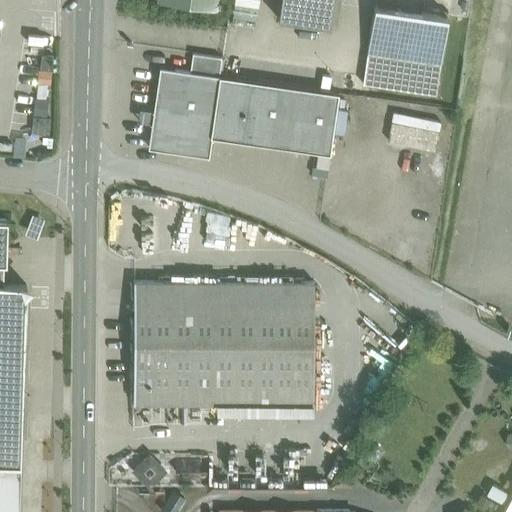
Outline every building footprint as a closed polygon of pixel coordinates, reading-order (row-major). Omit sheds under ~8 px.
[(217,0),(160,0),(217,8),(217,0)] [(333,0),(280,0),(278,18),(330,25),(333,0)] [(447,15),(374,4),(367,52),(440,63),(447,15)] [(221,57),(193,53),(190,71),(219,76),(221,57)] [(190,71),(160,67),(148,147),(208,156),(211,136),(220,76),(219,76),(190,71)] [(338,93),(220,76),(211,136),(330,153),(338,93)] [(314,281),(134,280),(133,402),(313,403),(314,281)] [(3,286),(0,285),(0,463),(20,464),(22,411),(23,411),(27,285),(3,284),(3,286)] [(148,483),(165,467),(149,451),(132,467),(148,483)] [(0,511),(18,511),(20,464),(0,463),(0,511)] [(511,511),(511,493),(501,511),(511,511)]
